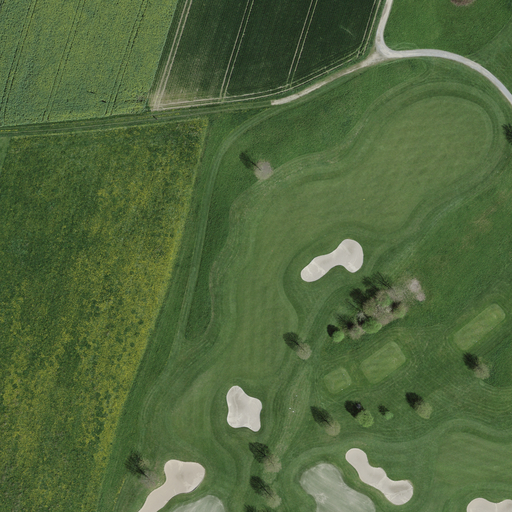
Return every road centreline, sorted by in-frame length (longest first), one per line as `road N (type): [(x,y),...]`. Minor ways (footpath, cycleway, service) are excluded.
road 1 (track): [(382,49),(371,62),(279,100),(0,132)]
road 2 (track): [(389,0),(382,49),(468,64),(511,102)]
